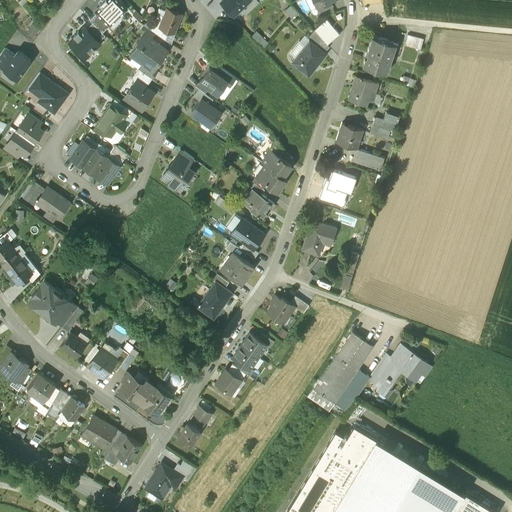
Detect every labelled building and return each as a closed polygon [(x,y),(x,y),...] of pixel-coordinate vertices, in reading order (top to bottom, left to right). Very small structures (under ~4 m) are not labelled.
[(117,0),(103,0),(99,4),(101,6),(95,11),(96,13),(109,26),(126,9),(117,0)] [(249,0),(222,0),(221,1),(234,14),(241,8),(249,0)] [(249,0),(241,8),(246,14),(259,2),(256,0),(249,0)] [(329,0),(317,6),(320,12),(332,6),(329,1),(329,0)] [(285,10),(291,18),(297,13),(291,5),(285,10)] [(160,26),(160,27),(169,30),(174,32),(181,14),(167,9),(164,16),(160,26)] [(109,26),(96,13),(89,20),(92,23),(102,32),(109,26)] [(158,14),(154,24),(160,26),(164,16),(158,14)] [(33,20),(27,31),(37,37),(43,26),(33,20)] [(315,31),(327,44),(339,34),(327,20),(315,31)] [(86,29),(98,42),(105,35),(102,32),(92,23),(86,29)] [(154,24),(153,24),(151,30),(155,33),(165,40),(169,30),(160,27),(160,26),(154,24)] [(151,30),(144,25),(140,32),(143,34),(143,33),(151,39),(155,33),(151,30)] [(69,42),(85,58),(100,43),(98,42),(86,29),(84,27),(79,32),(78,31),(74,36),(75,37),(69,42)] [(258,31),(254,36),(265,46),(270,41),(258,31)] [(309,40),(313,43),(324,52),(329,47),(327,44),(315,31),(307,39),(309,40)] [(151,39),(143,33),(143,34),(129,54),(142,63),(153,70),(167,50),(151,39)] [(423,39),(407,35),(405,45),(420,49),(423,39)] [(393,43),(372,36),(362,65),(386,73),(390,61),(387,60),(393,43)] [(309,40),(292,63),(308,76),(326,54),(324,52),(313,43),(309,40)] [(5,47),(0,53),(0,66),(5,69),(15,55),(5,47)] [(15,55),(5,69),(17,79),(31,60),(23,55),(23,54),(21,52),(20,52),(18,51),(15,55)] [(153,70),(142,63),(138,69),(152,78),(156,72),(153,70)] [(217,72),(209,67),(199,81),(209,88),(218,94),(227,81),(228,80),(217,72)] [(235,78),(221,67),(217,72),(228,80),(227,81),(231,84),(235,78)] [(138,69),(131,78),(135,81),(136,81),(146,87),(152,78),(138,69)] [(39,72),(28,88),(36,93),(47,78),(39,72)] [(378,83),(356,76),(348,100),(365,105),(370,91),(374,93),(378,83)] [(55,84),(53,84),(51,82),(50,80),(47,78),(36,93),(41,97),(38,101),(54,112),(68,93),(55,84)] [(135,81),(125,97),(141,109),(153,93),(146,87),(136,81),(135,81)] [(209,88),(199,81),(195,86),(199,89),(205,93),(209,88)] [(205,93),(199,89),(193,97),(200,101),(201,99),(209,105),(213,99),(205,93)] [(200,101),(192,112),(211,126),(220,113),(209,105),(201,99),(200,101)] [(111,103),(96,124),(107,132),(112,135),(117,128),(120,131),(126,123),(123,121),(127,115),(121,110),(111,103)] [(133,111),(124,105),(121,110),(127,115),(129,117),(133,111)] [(399,117),(386,112),(383,120),(395,124),(395,123),(397,123),(399,117)] [(41,122),(30,114),(26,119),(38,127),(41,122)] [(383,120),(374,117),(372,124),(390,130),(393,131),(395,124),(383,120)] [(26,119),(24,118),(16,130),(34,143),(42,130),(38,127),(26,119)] [(363,129),(342,122),(336,142),(356,148),(360,139),(357,138),(360,129),(362,130),(363,129)] [(107,132),(96,124),(92,129),(104,137),(107,132)] [(390,130),(372,124),(370,132),(370,133),(388,138),(390,130)] [(141,127),(133,157),(142,159),(150,130),(141,127)] [(34,143),(16,130),(8,142),(9,143),(21,152),(25,155),(34,143)] [(99,144),(87,135),(84,140),(96,148),(99,144)] [(83,140),(71,158),(83,167),(96,148),(84,140),(83,140)] [(285,150),(277,141),(272,148),(282,155),(285,150)] [(74,142),(67,152),(72,156),(79,146),(74,142)] [(21,152),(9,143),(6,149),(17,157),(21,152)] [(128,154),(115,145),(111,152),(123,160),(128,154)] [(96,148),(83,167),(95,175),(107,157),(96,148)] [(356,148),(352,160),(380,170),(384,157),(356,148)] [(194,159),(184,151),(178,160),(188,167),(194,159)] [(291,165),(271,151),(262,162),(265,164),(257,176),(256,176),(266,184),(277,192),(286,179),(283,177),(291,165)] [(107,157),(95,175),(107,183),(120,165),(107,157)] [(176,158),(167,171),(166,170),(162,177),(169,182),(168,182),(169,185),(173,188),(176,188),(180,182),(184,185),(193,171),(178,160),(176,158)] [(354,177),(333,170),(329,181),(326,180),(320,197),(331,201),(330,202),(342,207),(342,205),(343,205),(345,200),(344,199),(345,198),(334,194),(336,188),(349,192),(354,177)] [(266,184),(256,176),(253,181),(255,183),(263,188),(266,184)] [(34,181),(23,198),(28,202),(40,185),(34,181)] [(263,188),(255,183),(251,188),(253,190),(254,189),(261,195),(264,190),(263,188)] [(40,185),(28,202),(34,206),(36,203),(36,202),(45,189),(40,185)] [(69,202),(47,187),(45,189),(36,202),(36,203),(58,218),(69,202)] [(261,195),(254,189),(253,190),(243,204),(257,214),(257,215),(259,217),(259,216),(263,218),(269,209),(270,209),(274,204),(261,195)] [(221,205),(231,213),(237,206),(226,198),(221,205)] [(253,249),(264,234),(242,218),(231,233),(244,242),(253,249)] [(315,220),(310,233),(308,232),(302,250),(318,256),(322,243),(330,246),(336,228),(315,220)] [(7,231),(0,236),(0,241),(3,245),(7,241),(8,242),(12,238),(7,231)] [(24,253),(12,238),(8,242),(19,256),(24,253)] [(3,245),(0,246),(0,260),(5,267),(19,256),(8,242),(7,241),(3,245)] [(239,248),(230,241),(226,247),(233,252),(234,251),(243,259),(247,254),(239,248)] [(253,249),(244,242),(239,248),(247,254),(254,259),(258,253),(253,249)] [(243,259),(234,251),(233,252),(236,254),(224,271),(221,269),(241,284),(254,266),(243,259)] [(36,268),(24,253),(19,256),(31,271),(36,268)] [(352,253),(346,273),(352,275),(359,255),(352,253)] [(19,256),(5,267),(17,283),(27,276),(32,272),(31,271),(19,256)] [(139,275),(114,257),(109,264),(134,282),(139,275)] [(32,272),(27,276),(32,282),(40,273),(36,268),(31,271),(32,272)] [(88,282),(94,285),(100,276),(94,272),(88,282)] [(229,282),(217,274),(213,281),(215,282),(225,288),(229,282)] [(60,293),(44,281),(28,301),(56,322),(57,320),(72,301),(60,293)] [(215,282),(197,307),(213,318),(231,293),(225,288),(215,282)] [(168,305),(143,287),(128,307),(140,316),(147,306),(160,315),(168,305)] [(290,303),(282,298),(280,300),(275,296),(273,298),(275,300),(267,311),(281,321),(286,315),(288,316),(294,307),(295,307),(290,303)] [(309,305),(295,296),(290,303),(295,307),(294,307),(303,313),(309,305)] [(72,301),(57,320),(63,324),(77,306),(72,301)] [(63,324),(62,326),(68,331),(83,310),(77,306),(63,324)] [(86,343),(70,332),(60,346),(76,357),(86,343)] [(259,338),(250,332),(241,345),(258,357),(267,345),(267,344),(259,338)] [(352,332),(308,397),(329,411),(335,402),(341,407),(352,391),(358,395),(370,377),(358,369),(373,346),(352,332)] [(274,341),(262,333),(259,338),(267,344),(267,345),(270,347),(274,341)] [(133,347),(127,343),(123,349),(129,353),(133,347)] [(258,357),(241,345),(233,357),(242,363),(250,369),(250,368),(258,357)] [(391,358),(378,377),(384,381),(386,378),(390,380),(399,367),(415,379),(427,362),(412,352),(412,353),(400,345),(391,358)] [(139,352),(133,347),(129,353),(119,366),(125,371),(139,352)] [(98,349),(87,365),(104,376),(111,367),(116,358),(106,351),(104,354),(98,349)] [(123,349),(116,358),(111,367),(116,371),(119,366),(129,353),(123,349)] [(15,355),(11,352),(0,367),(0,368),(15,380),(26,365),(27,363),(20,358),(20,357),(20,356),(17,354),(16,354),(15,355)] [(386,354),(373,373),(378,377),(391,358),(386,354)] [(187,370),(173,360),(169,366),(183,376),(187,370)] [(250,369),(242,363),(238,368),(245,373),(250,376),(254,370),(250,368),(250,369)] [(238,368),(232,364),(228,369),(241,378),(245,373),(238,368)] [(26,365),(15,379),(22,385),(31,369),(26,365)] [(228,369),(226,368),(215,383),(231,394),(242,379),(241,378),(228,369)] [(145,384),(127,371),(122,379),(125,381),(120,388),(142,403),(155,385),(147,380),(145,384)] [(170,382),(176,377),(170,371),(165,376),(170,382)] [(55,384),(39,372),(27,389),(35,395),(36,393),(44,399),(42,401),(43,401),(45,398),(55,384)] [(155,385),(142,403),(157,413),(170,395),(155,385)] [(68,394),(60,388),(52,403),(58,408),(68,394)] [(85,406),(68,394),(58,408),(75,420),(85,406)] [(43,401),(37,409),(45,415),(52,403),(45,398),(43,401)] [(213,412),(199,404),(193,413),(207,422),(213,412)] [(116,428),(93,415),(82,435),(104,448),(116,428)] [(200,432),(186,423),(184,427),(182,426),(180,429),(182,431),(177,438),(191,447),(200,432)] [(332,511),(377,439),(354,425),(347,436),(336,429),(285,511),(332,511)] [(116,428),(104,448),(99,455),(105,458),(109,451),(115,442),(121,432),(121,431),(116,428)] [(32,440),(38,445),(45,436),(39,431),(32,440)] [(127,436),(121,432),(115,442),(122,446),(127,436)] [(141,444),(128,436),(127,436),(122,446),(117,453),(121,456),(119,458),(123,460),(124,458),(130,462),(141,444)] [(377,439),(332,511),(496,511),(497,511),(377,439)] [(419,443),(412,439),(409,444),(416,448),(419,443)] [(122,446),(115,442),(109,451),(116,455),(117,453),(122,446)] [(116,455),(109,451),(105,458),(115,464),(119,458),(121,456),(117,453),(116,455)] [(177,463),(172,470),(182,476),(188,480),(193,473),(177,463)] [(172,470),(162,464),(146,488),(162,498),(171,484),(176,487),(182,476),(172,470)]
